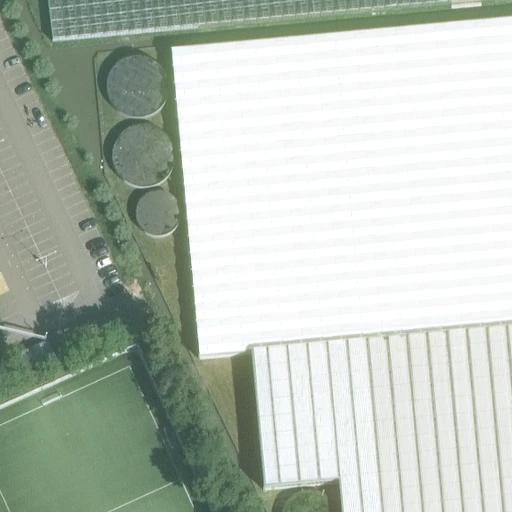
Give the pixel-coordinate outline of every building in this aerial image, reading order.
[(361,12),(495,0),(46,0),(52,43),(361,12)] [(511,511),(511,22),(356,37),(172,55),(202,361),(251,356),(251,359),(263,492),(266,491),(339,485),(341,511),(511,511)] [(117,56),(106,106),(158,118),(170,68),(117,56)] [(130,180),(156,182),(158,162),(132,160),(130,180)] [(24,355),(30,370),(60,357),(54,343),(24,355)] [(4,361),(0,362),(0,378),(10,374),(4,361)]
